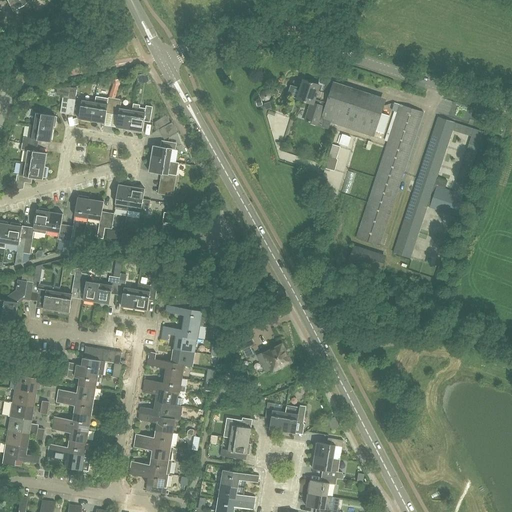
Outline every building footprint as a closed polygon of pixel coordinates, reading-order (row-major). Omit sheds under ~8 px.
[(17,9),(11,0),(5,0),(12,12),(17,9)] [(19,0),(11,0),(17,9),(23,6),(19,0)] [(280,16),(289,13),(286,5),(278,7),(280,16)] [(18,24),(20,30),(26,27),(23,21),(18,24)] [(113,87),(120,85),(118,79),(112,80),(113,87)] [(321,119),(330,94),(318,90),(319,85),(303,79),(297,98),(301,100),(311,103),(305,120),(328,128),(330,122),(321,119)] [(376,128),(383,105),(331,88),(330,94),(321,119),(330,122),(373,136),(376,128)] [(94,101),(91,121),(103,123),(105,113),(111,114),(114,98),(109,97),(107,97),(95,95),(94,101)] [(62,97),(59,113),(66,114),(69,98),(62,97)] [(69,98),(66,114),(72,115),(73,115),(76,99),(69,98)] [(114,127),(128,129),(131,110),(118,108),(119,99),(114,98),(111,114),(116,115),(114,127)] [(81,99),(78,119),(79,119),(79,122),(89,124),(89,121),(91,121),(94,101),(81,99)] [(423,112),(400,104),(356,238),(379,245),(423,112)] [(139,111),(131,110),(128,129),(129,130),(129,131),(139,133),(139,131),(141,132),(143,121),(149,122),(151,107),(146,106),(146,108),(140,107),(139,111)] [(33,126),(52,129),(52,126),(54,127),(56,117),(54,116),(35,113),(33,126)] [(166,115),(155,122),(155,130),(170,121),(166,115)] [(463,119),(461,124),(438,117),(394,252),(410,258),(427,206),(456,216),(483,132),(467,126),(468,121),(463,119)] [(172,122),(164,127),(169,137),(177,133),(172,122)] [(52,129),(33,126),(29,125),(27,137),(23,136),(22,143),(37,145),(38,140),(50,142),(52,129)] [(351,137),(342,134),(339,143),(348,146),(351,137)] [(152,146),(150,158),(170,161),(171,150),(172,149),(175,149),(177,143),(162,140),(160,147),(152,146)] [(27,151),(25,163),(44,166),(46,153),(36,151),(37,145),(22,143),(21,150),(27,151)] [(340,146),(332,144),(329,157),(326,168),(335,171),(338,159),(336,159),(340,146)] [(178,163),(170,161),(150,158),(147,172),(160,174),(158,187),(173,190),(175,176),(178,163)] [(44,167),(44,166),(25,163),(21,162),(19,175),(17,174),(15,181),(30,183),(31,178),(43,179),(42,179),(42,177),(45,178),(47,167),(44,167)] [(127,210),(128,205),(131,186),(130,186),(131,184),(119,182),(119,184),(118,184),(114,207),(127,210)] [(144,189),(131,186),(128,205),(127,210),(140,212),(140,214),(149,216),(152,200),(142,199),(144,189)] [(172,196),(173,190),(158,187),(157,194),(172,196)] [(199,196),(202,204),(213,201),(209,193),(199,196)] [(73,216),(87,219),(90,199),(87,198),(88,196),(77,195),(77,197),(76,196),(73,216)] [(103,201),(90,199),(87,219),(100,221),(99,227),(105,228),(107,212),(101,211),(103,201)] [(35,209),(32,228),(31,231),(45,234),(46,231),(49,211),(49,209),(39,207),(39,209),(35,209)] [(62,214),(49,211),(46,231),(58,233),(57,239),(64,240),(66,225),(60,224),(62,214)] [(107,212),(105,228),(111,229),(114,213),(107,212)] [(0,246),(4,248),(5,243),(8,225),(6,224),(6,222),(0,220),(0,246)] [(22,253),(25,237),(19,236),(21,227),(19,226),(19,224),(10,222),(10,225),(8,225),(5,243),(17,245),(16,252),(22,253)] [(72,226),(66,225),(64,240),(69,241),(72,226)] [(31,238),(25,237),(22,253),(29,254),(32,238),(31,238)] [(385,258),(353,248),(346,268),(378,279),(385,258)] [(162,264),(165,261),(159,256),(156,259),(162,264)] [(78,289),(81,270),(82,267),(71,270),(71,274),(74,275),(72,288),(78,289)] [(82,300),(95,303),(98,284),(92,283),(93,281),(89,275),(85,274),(85,271),(81,270),(78,289),(84,290),(82,300)] [(0,299),(0,313),(15,316),(18,302),(17,302),(17,301),(22,297),(23,297),(23,299),(30,300),(32,284),(33,275),(29,275),(20,273),(18,286),(17,292),(12,296),(8,296),(6,298),(5,300),(0,299)] [(120,273),(119,278),(116,295),(122,296),(120,307),(133,309),(136,290),(124,288),(125,281),(126,274),(120,273)] [(110,294),(116,295),(119,278),(108,276),(107,282),(99,281),(98,284),(95,303),(108,305),(110,294)] [(32,284),(30,300),(36,301),(41,302),(42,295),(44,295),(42,309),(55,311),(58,291),(59,289),(59,288),(40,284),(40,286),(38,285),(32,284)] [(137,284),(136,290),(133,309),(146,311),(147,301),(154,302),(154,301),(158,302),(160,294),(155,293),(157,286),(156,286),(150,285),(150,286),(137,284)] [(71,294),(58,291),(55,311),(68,313),(71,294)] [(184,315),(183,322),(200,325),(202,311),(166,305),(165,312),(184,315)] [(15,316),(0,313),(0,331),(1,327),(13,329),(15,316)] [(197,338),(200,325),(183,322),(181,329),(163,326),(162,332),(168,333),(175,335),(196,338),(197,338)] [(256,346),(249,331),(236,337),(243,352),(256,346)] [(175,335),(173,349),(194,352),(196,338),(175,335)] [(264,352),(259,355),(262,360),(260,361),(266,372),(273,369),(273,370),(290,361),(289,360),(290,358),(288,355),(287,354),(282,345),(265,354),(264,352)] [(100,362),(105,362),(107,363),(109,350),(102,349),(100,362)] [(194,352),(173,349),(171,362),(183,365),(192,366),(194,352)] [(107,363),(113,364),(115,351),(109,350),(107,363)] [(105,362),(100,362),(99,361),(99,360),(95,359),(89,358),(83,357),(82,357),(81,365),(62,362),(61,368),(73,370),(75,371),(97,374),(101,375),(101,370),(104,368),(105,362)] [(166,368),(165,376),(181,378),(183,365),(171,362),(154,359),(148,358),(147,365),(166,368)] [(61,368),(60,375),(67,376),(72,377),(73,370),(61,368)] [(36,392),(37,388),(39,389),(40,388),(42,379),(21,375),(22,371),(13,369),(12,375),(16,375),(14,389),(36,392)] [(79,378),(78,385),(95,388),(97,374),(75,371),(74,378),(79,378)] [(180,386),(181,378),(165,376),(163,382),(144,379),(143,386),(178,392),(185,393),(186,387),(180,386)] [(92,402),(95,388),(78,385),(76,392),(58,389),(57,396),(92,402)] [(156,395),(155,402),(176,406),(181,407),(182,399),(177,398),(178,392),(143,386),(142,392),(156,395)] [(34,406),(36,392),(14,389),(12,402),(34,406)] [(73,412),(90,415),(92,402),(57,396),(56,402),(74,405),(73,412)] [(259,401),(254,403),(257,411),(262,409),(259,401)] [(8,415),(9,416),(32,419),(34,406),(12,402),(10,402),(8,415)] [(181,407),(176,406),(155,402),(154,406),(152,406),(152,409),(140,407),(139,413),(178,420),(180,421),(180,419),(181,419),(183,407),(181,407)] [(267,402),(265,417),(271,418),(269,429),(282,431),(285,412),(281,411),(282,404),(267,402)] [(282,431),(295,433),(297,423),(303,423),(306,406),(300,405),(299,407),(287,405),(285,412),(282,431)] [(88,429),(90,415),(73,412),(72,419),(54,416),(52,423),(88,429)] [(157,423),(156,430),(172,433),(174,421),(180,422),(180,421),(178,420),(139,413),(138,420),(157,423)] [(30,433),(37,435),(44,436),(45,429),(38,428),(36,426),(33,425),(32,424),(32,419),(9,416),(7,430),(30,433)] [(226,417),(223,437),(230,438),(249,441),(251,427),(241,425),(242,420),(226,417)] [(86,443),(88,429),(52,423),(51,429),(70,432),(69,440),(86,443)] [(28,447),(30,433),(7,430),(5,443),(28,447)] [(134,441),(170,447),(172,433),(156,430),(154,437),(135,434),(134,441)] [(218,436),(211,435),(210,443),(217,444),(218,436)] [(191,450),(194,451),(198,451),(200,437),(194,436),(191,450)] [(316,442),(314,455),(332,458),(334,446),(342,447),(343,440),(328,437),(327,444),(316,442)] [(236,452),(247,454),(249,454),(251,444),(249,443),(249,441),(230,438),(228,450),(221,449),(220,456),(235,458),(236,452)] [(49,444),(48,451),(84,456),(86,443),(69,440),(67,447),(49,444)] [(153,450),(151,457),(172,461),(174,447),(170,447),(134,441),(133,447),(153,450)] [(2,463),(13,465),(14,459),(37,463),(38,456),(27,455),(28,447),(5,443),(2,463)] [(48,451),(47,457),(65,460),(64,467),(88,471),(90,457),(84,456),(48,451)] [(314,455),(312,467),(323,469),(322,476),(336,478),(342,479),(343,475),(341,473),(338,472),(330,471),(332,458),(314,455)] [(131,462),(130,468),(169,475),(170,475),(172,461),(151,457),(150,465),(131,462)] [(102,461),(94,460),(93,470),(101,471),(102,461)] [(130,468),(129,474),(148,477),(147,485),(167,489),(169,475),(130,468)] [(257,482),(258,476),(257,475),(252,475),(223,470),(221,484),(245,488),(245,484),(244,482),(244,480),(246,481),(257,482)] [(310,480),(308,493),(326,496),(328,483),(335,484),(336,478),(322,476),(321,481),(310,480)] [(245,488),(221,484),(218,497),(253,503),(255,497),(243,495),(241,495),(242,493),(244,492),(245,488)] [(308,493),(306,505),(317,507),(315,511),(337,511),(338,511),(331,510),(329,509),(332,496),(326,496),(308,493)] [(24,511),(27,498),(20,496),(17,511),(24,511)] [(216,511),(224,511),(232,511),(234,506),(252,510),(253,503),(218,497),(216,511)] [(206,499),(200,498),(198,508),(205,509),(206,499)] [(39,511),(46,511),(48,501),(41,500),(39,511)] [(52,511),(55,502),(48,501),(46,511),(52,511)]
